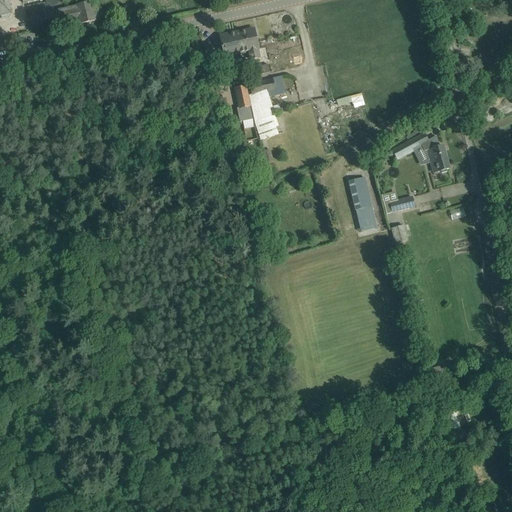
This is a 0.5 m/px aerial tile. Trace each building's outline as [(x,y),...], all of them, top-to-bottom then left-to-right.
[(0,0),(0,16),(11,14),(8,0),(0,0)] [(22,0),(23,3),(35,0),(45,0),(47,6),(28,10),(33,32),(60,26),(57,11),(55,4),(54,0),(22,0)] [(77,7),(57,11),(60,26),(80,21),(81,24),(95,21),(91,3),(77,6),(77,7)] [(236,33),(240,54),(248,52),(250,60),(260,58),(258,50),(254,29),(236,33)] [(236,33),(220,36),(224,57),(240,54),(236,33)] [(256,67),(257,75),(270,73),(268,64),(256,67)] [(252,97),(257,95),(262,94),(263,98),(269,97),(285,93),(281,76),(260,81),(259,75),(248,78),(251,94),(252,97)] [(246,87),(235,89),(239,110),(238,111),(240,121),(252,119),(246,87)] [(261,140),(278,134),(269,108),(272,107),(269,97),(263,98),(262,94),(257,95),(252,97),(251,94),(249,95),(255,123),(261,140)] [(353,105),(364,101),(361,94),(350,97),(353,105)] [(425,134),(401,146),(406,155),(415,150),(426,146),(433,172),(438,171),(438,172),(449,169),(443,146),(439,147),(436,137),(428,141),(425,134)] [(262,151),(266,163),(273,161),(269,149),(262,151)] [(246,165),(242,152),(236,154),(240,167),(246,165)] [(374,221),(371,207),(372,207),(365,178),(348,182),(355,211),(361,210),(363,223),(374,221)] [(410,193),(407,180),(402,182),(404,194),(410,193)] [(412,197),(389,204),(392,212),(398,211),(398,212),(414,207),(412,197)] [(408,241),(403,225),(390,229),(395,245),(408,241)] [(455,369),(453,363),(453,362),(451,363),(432,369),(434,375),(455,369)] [(453,397),(451,389),(440,393),(442,400),(453,397)] [(449,410),(454,429),(465,426),(460,407),(449,410)]
